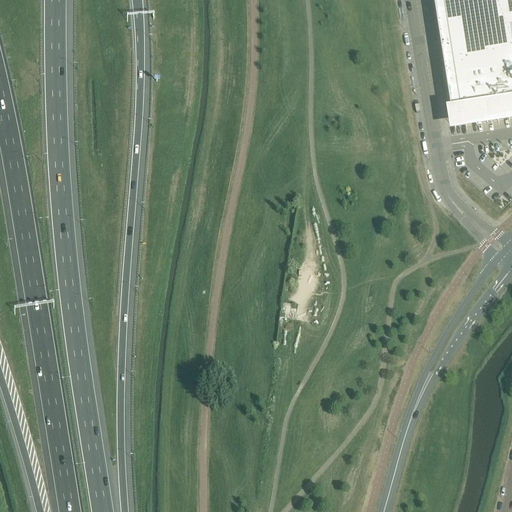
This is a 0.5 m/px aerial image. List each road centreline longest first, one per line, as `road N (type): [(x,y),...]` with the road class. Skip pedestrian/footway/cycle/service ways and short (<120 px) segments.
road 1 (motorway): [(103,511),(67,262),(56,0)]
road 2 (motorway): [(125,511),(121,373),(138,0)]
road 3 (motorway): [(0,106),(69,511)]
road 4 (unclassified): [(503,252),(443,184),(411,0)]
road 5 (secondary): [(503,252),(451,326),(419,396)]
road 6 (secondary): [(419,396),(511,272)]
road 7 (motorway): [(0,379),(38,511)]
road 8 (secondary): [(419,396),(384,511)]
